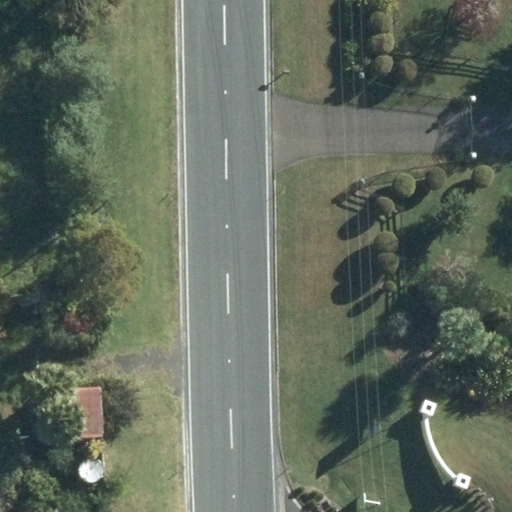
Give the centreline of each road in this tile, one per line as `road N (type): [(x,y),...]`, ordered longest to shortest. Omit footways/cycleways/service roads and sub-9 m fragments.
road 1 (unclassified): [(238,511),(231,0)]
road 2 (unknown): [(233,98),(427,91),(511,99)]
